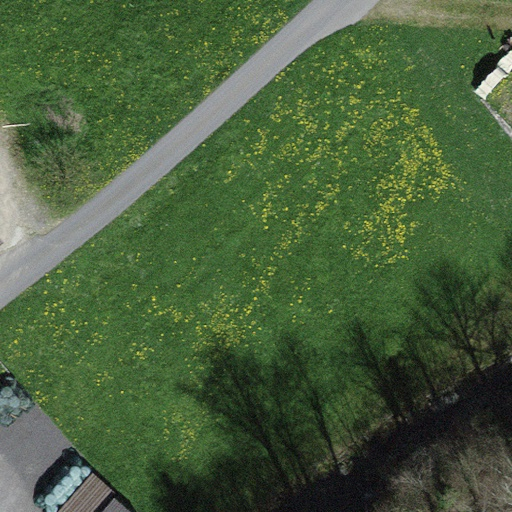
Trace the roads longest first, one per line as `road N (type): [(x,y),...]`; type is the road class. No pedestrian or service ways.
road 1 (unclassified): [(0,300),(356,0)]
road 2 (track): [(511,18),(350,7)]
